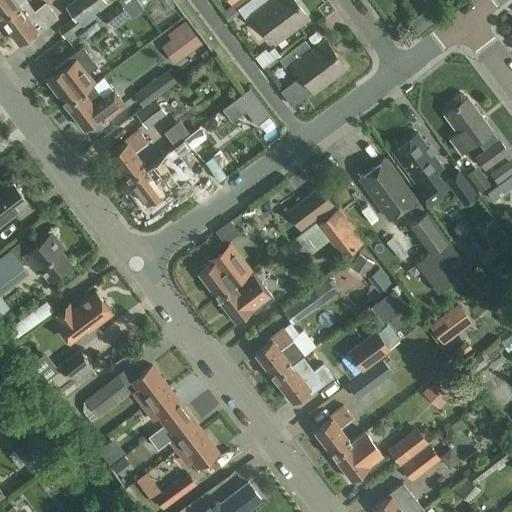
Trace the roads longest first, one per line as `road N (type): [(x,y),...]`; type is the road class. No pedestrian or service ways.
road 1 (residential): [(324,511),(138,266)]
road 2 (residential): [(138,266),(0,78)]
road 3 (residential): [(138,266),(302,142)]
road 4 (residential): [(302,142),(195,0)]
road 5 (residential): [(302,142),(398,69)]
